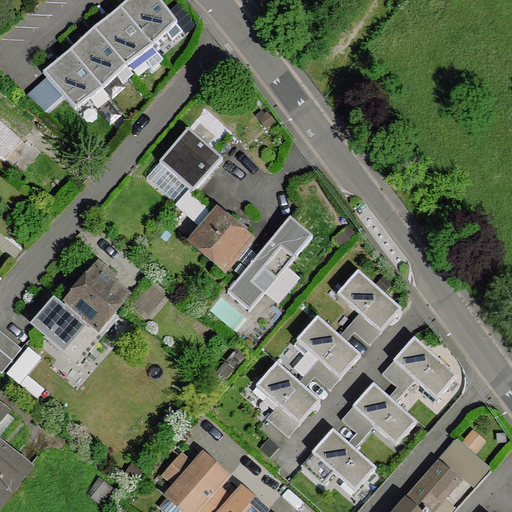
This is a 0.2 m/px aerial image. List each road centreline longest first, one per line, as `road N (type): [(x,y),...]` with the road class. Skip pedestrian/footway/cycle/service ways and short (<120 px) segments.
road 1 (residential): [(238,26),(378,200),(495,369)]
road 2 (residential): [(238,26),(0,302)]
road 3 (residential): [(495,369),(370,511)]
